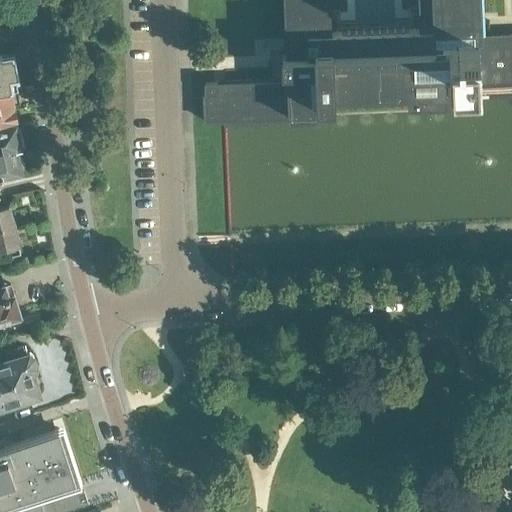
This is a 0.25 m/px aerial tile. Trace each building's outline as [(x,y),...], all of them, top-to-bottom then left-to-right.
[(218,83),(218,82),(214,82),(205,83),(206,93),(204,93),(205,121),(227,120),(317,116),(317,111),(323,111),(323,99),(337,99),(337,95),(408,92),(408,96),(409,99),(409,100),(409,102),(417,102),(420,102),(419,96),(418,96),(418,87),(462,85),(481,84),(480,69),(511,67),(511,34),(490,35),(489,35),(481,36),(480,24),(479,0),(284,0),(287,54),(285,54),(282,54),(283,69),(288,69),(288,80),(272,81),(224,83),(218,83)] [(0,91),(17,89),(18,88),(19,88),(17,81),(16,78),(20,78),(14,52),(3,54),(0,54),(0,91)] [(19,101),(17,89),(0,91),(0,109),(14,107),(13,103),(19,101)] [(14,107),(0,109),(0,122),(17,119),(14,107)] [(0,150),(8,149),(13,151),(18,150),(23,149),(23,147),(22,147),(20,140),(23,139),(21,128),(18,128),(17,124),(0,127),(0,150)] [(19,157),(18,150),(13,151),(8,149),(0,150),(0,177),(23,173),(22,169),(25,168),(22,156),(19,157)] [(0,256),(0,258),(21,253),(17,237),(18,237),(18,235),(16,236),(9,206),(0,208),(0,256)] [(0,324),(10,322),(10,321),(14,320),(13,317),(21,315),(20,314),(21,313),(11,281),(1,284),(1,286),(0,286),(0,324)] [(28,353),(26,345),(6,351),(7,354),(0,355),(0,407),(3,404),(23,398),(26,399),(32,397),(34,395),(40,393),(33,370),(35,370),(36,365),(33,354),(30,352),(28,353)] [(0,511),(41,511),(38,500),(23,504),(21,498),(76,480),(59,428),(0,447),(0,511)]
